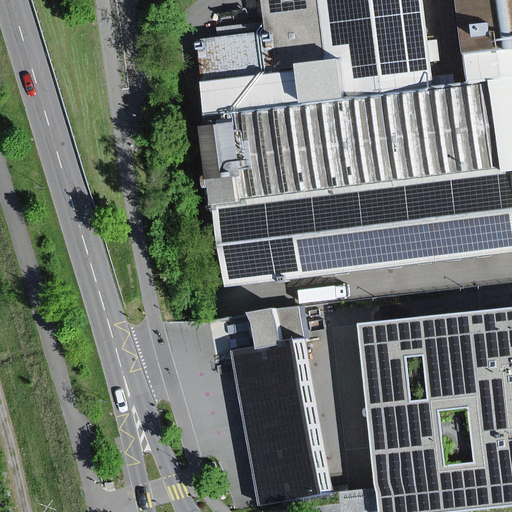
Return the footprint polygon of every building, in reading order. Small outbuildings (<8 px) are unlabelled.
[(317,0),(332,102),(436,87),(423,0),(317,0)] [(511,0),(456,0),(465,65),(511,57),(511,0)] [(511,252),(511,57),(465,65),(467,83),(436,87),(332,102),(313,105),(308,68),(291,71),(285,27),(185,41),(220,289),(511,252)] [(437,511),(511,503),(511,302),(511,290),(325,311),(348,511),(437,511)] [(301,304),(210,321),(216,357),(235,354),(259,490),(262,506),(335,493),(301,304)]
